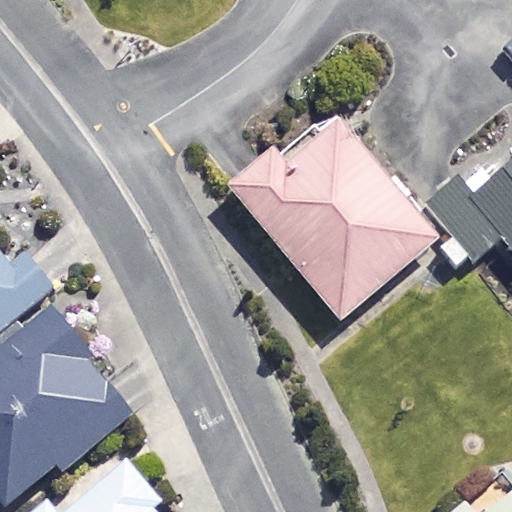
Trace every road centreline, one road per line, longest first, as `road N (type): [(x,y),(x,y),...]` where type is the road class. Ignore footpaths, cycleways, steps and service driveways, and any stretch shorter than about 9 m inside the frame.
road 1 (residential): [(280,511),(150,234),(99,151)]
road 2 (residential): [(299,0),(256,53),(220,81),(99,151)]
road 3 (residential): [(99,151),(0,26)]
